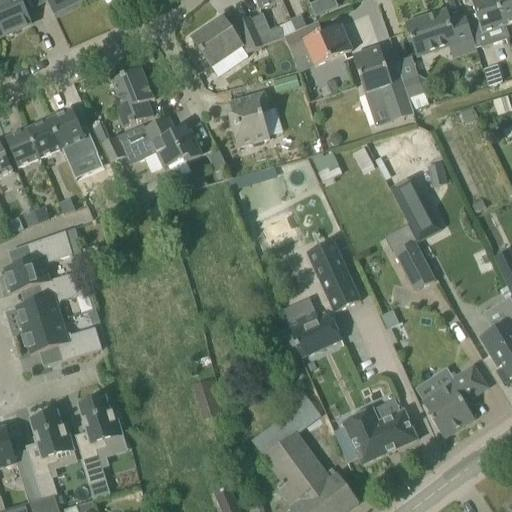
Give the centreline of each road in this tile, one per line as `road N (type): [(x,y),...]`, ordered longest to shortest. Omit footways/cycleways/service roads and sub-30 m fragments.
road 1 (residential): [(158,25),(0,95)]
road 2 (secondary): [(409,511),(511,438)]
